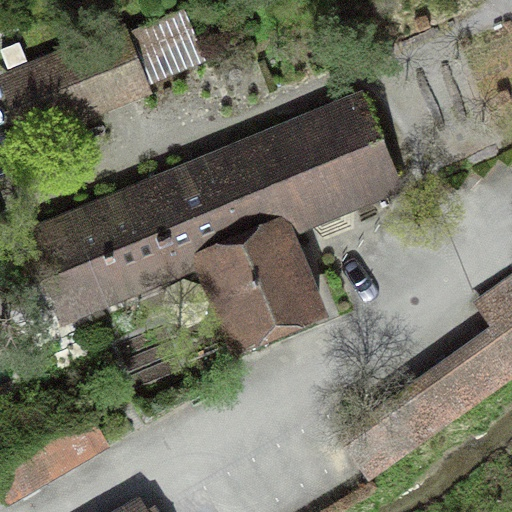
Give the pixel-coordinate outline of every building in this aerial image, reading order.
[(0,75),(0,89),(20,144),(152,95),(149,88),(208,66),(186,8),(29,66),(20,43),(0,50),(0,56),(6,74),(0,75)] [(363,94),(23,228),(63,329),(196,276),(231,366),(331,327),(297,240),(404,197),(363,94)] [(511,383),(511,271),(468,303),(489,333),(338,441),(370,486),(511,383)] [(104,457),(65,390),(0,427),(0,495),(9,511),(104,457)] [(146,511),(140,500),(119,511),(146,511)]
